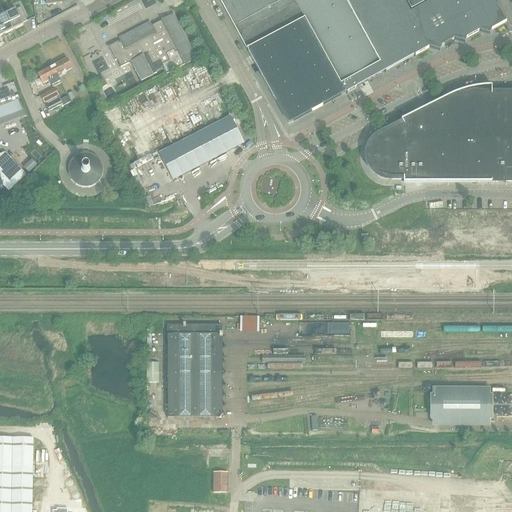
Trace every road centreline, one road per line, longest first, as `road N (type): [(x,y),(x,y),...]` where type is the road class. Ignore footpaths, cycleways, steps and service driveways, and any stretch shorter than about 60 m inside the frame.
road 1 (unclassified): [(511,60),(418,92),(291,163)]
road 2 (secondary): [(0,248),(182,248),(216,232)]
road 3 (secondary): [(325,224),(396,246),(511,246)]
road 4 (unclassified): [(358,220),(424,195),(511,195)]
road 5 (secondary): [(511,229),(416,230),(358,220)]
road 6 (unclassified): [(232,511),(233,495),(262,476),(360,475)]
road 7 (unclassified): [(264,121),(199,0)]
